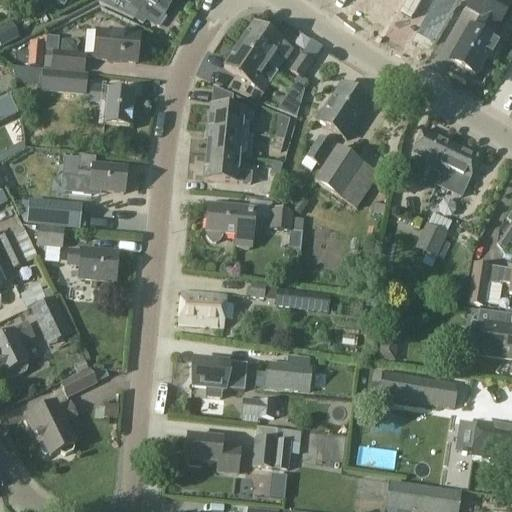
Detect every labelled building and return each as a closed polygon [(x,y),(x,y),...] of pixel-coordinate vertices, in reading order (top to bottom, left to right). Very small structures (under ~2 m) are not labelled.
[(137,15),(148,0),(135,0),(129,10),(137,15)] [(148,0),(137,15),(134,20),(142,26),(146,21),(156,28),(175,0),(179,0),(180,1),(181,0),(148,0)] [(374,11),(420,43),(433,25),(426,20),(437,5),(430,0),(392,0),(388,5),(382,0),(374,11)] [(481,19),(473,32),(470,30),(451,64),(475,78),(486,59),(491,62),(500,46),(488,39),(495,27),(498,29),(511,6),(501,0),(474,0),(468,11),(481,19)] [(12,24),(0,30),(0,46),(1,49),(19,39),(12,24)] [(238,49),(267,69),(276,56),(286,63),(292,54),(253,27),(238,49)] [(138,38),(96,34),(93,62),(136,66),(138,38)] [(41,71),(43,47),(31,46),(29,70),(41,71)] [(267,69),(238,49),(223,70),(240,81),(231,94),(257,105),(262,97),(268,88),(258,81),(267,69)] [(51,70),(83,74),(84,58),(45,54),(43,71),(51,72),(51,70)] [(288,73),(300,81),(312,65),(300,56),(288,73)] [(85,78),(57,76),(56,89),(84,92),(85,78)] [(341,87),(316,123),(346,143),(371,107),(341,87)] [(91,90),(90,104),(106,106),(104,127),(130,129),(133,96),(108,94),(108,92),(91,90)] [(292,90),(285,118),(294,120),(301,93),(292,90)] [(9,97),(0,101),(0,102),(8,119),(17,114),(9,97)] [(210,110),(207,134),(241,138),(242,126),(249,127),(250,117),(243,116),(244,113),(210,110)] [(267,139),(275,141),(283,143),(288,124),(273,117),(267,139)] [(459,200),(463,193),(479,161),(423,133),(412,154),(428,162),(424,169),(440,176),(434,188),(459,200)] [(207,134),(205,159),(239,162),(247,163),(249,139),(241,138),(207,134)] [(333,148),(319,139),(306,159),(319,168),(333,148)] [(283,143),(275,141),(272,152),(280,154),(283,143)] [(378,179),(336,151),(314,184),(356,212),(378,179)] [(237,176),(239,162),(205,159),(203,183),(249,188),(250,177),(237,176)] [(273,165),(269,178),(278,180),(281,168),(273,165)] [(92,171),(78,169),(77,182),(91,183),(90,193),(123,197),(125,172),(92,169),(92,171)] [(191,211),(191,198),(173,198),(173,211),(191,211)] [(79,231),(80,211),(81,209),(29,204),(27,229),(78,233),(79,231)] [(208,210),(206,236),(236,239),(235,249),(250,250),(253,216),(240,215),(240,213),(208,210)] [(290,217),(285,216),(285,215),(268,213),(266,234),(288,237),(288,235),(299,236),(301,223),(290,222),(290,217)] [(414,249),(436,259),(446,236),(425,226),(414,249)] [(38,230),(37,249),(61,251),(62,232),(38,230)] [(511,241),(511,231),(509,230),(498,246),(506,251),(511,241)] [(0,247),(5,257),(16,252),(9,237),(0,241),(0,247)] [(16,252),(5,257),(12,272),(23,266),(16,252)] [(81,254),(69,253),(67,267),(80,269),(78,281),(114,285),(117,256),(81,253),(81,254)] [(511,273),(501,271),(474,268),(468,308),(483,310),(486,287),(499,289),(500,286),(511,288),(509,297),(511,296),(511,273)] [(18,296),(37,288),(32,277),(13,285),(18,296)] [(263,288),(253,287),(251,299),(262,300),(263,288)] [(330,299),(278,293),(276,309),(328,315),(330,299)] [(180,295),(178,328),(223,331),(225,298),(180,295)] [(56,300),(42,307),(31,312),(49,349),(74,336),(56,300)] [(511,306),(501,305),(499,313),(511,315),(511,306)] [(480,358),(511,362),(511,364),(510,377),(511,377),(511,329),(505,329),(506,318),(479,314),(478,326),(471,325),(469,341),(481,344),(480,358)] [(0,341),(0,369),(4,376),(5,376),(7,379),(12,381),(26,375),(27,370),(25,366),(27,365),(18,347),(32,340),(26,327),(11,334),(12,336),(0,341)] [(398,344),(380,342),(378,362),(395,364),(398,344)] [(195,362),(194,369),(192,389),(224,393),(224,389),(240,390),(242,371),(226,370),(226,369),(227,366),(195,362)] [(265,375),(257,375),(255,390),(308,396),(311,371),(295,369),(266,366),(266,369),(265,371),(265,375)] [(89,374),(60,388),(66,401),(95,387),(89,374)] [(465,389),(382,376),(378,401),(453,412),(454,407),(455,399),(464,399),(465,389)] [(474,390),(474,404),(509,404),(509,391),(474,390)] [(275,395),(263,394),(261,416),(273,417),(275,395)] [(235,405),(255,408),(256,400),(236,397),(235,405)] [(32,437),(37,435),(42,446),(40,447),(39,451),(42,457),(45,458),(48,457),(49,460),(59,455),(60,457),(64,459),(73,455),(73,451),(72,449),(74,448),(63,426),(75,420),(69,408),(58,413),(54,406),(24,421),(32,437)] [(117,409),(105,408),(104,421),(116,422),(117,409)] [(471,457),(489,460),(489,465),(505,467),(505,462),(511,463),(511,432),(476,427),(471,457)] [(300,436),(256,431),(252,470),(287,474),(288,457),(297,457),(300,436)] [(221,443),(186,439),(184,463),(185,464),(185,466),(188,470),(199,471),(203,468),(203,466),(214,467),(214,475),(235,477),(238,449),(220,447),(221,443)] [(476,484),(478,472),(446,465),(444,477),(476,484)] [(389,485),(385,511),(390,511),(457,511),(460,495),(389,485)]
